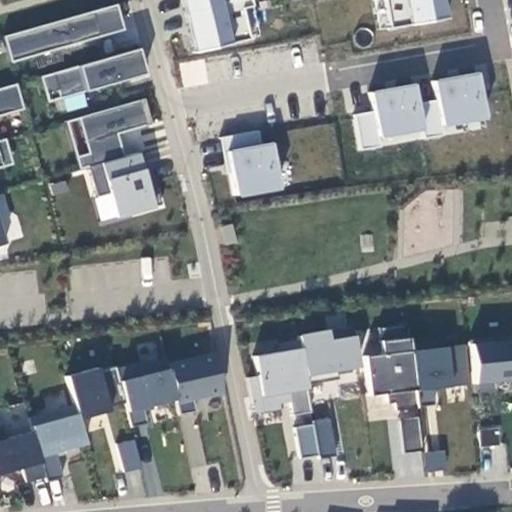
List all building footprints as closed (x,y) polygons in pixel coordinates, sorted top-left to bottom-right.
[(178,0),(181,11),(227,0),(178,0)] [(227,0),(181,11),(191,53),(246,38),(241,9),(249,6),(248,0),(227,0)] [(441,0),(371,0),(371,1),(375,0),(384,0),(390,29),(445,19),(441,0)] [(98,36),(122,30),(115,4),(91,11),(98,36)] [(9,62),(98,36),(91,11),(1,36),(9,62)] [(119,81),(143,74),(136,48),(112,55),(119,81)] [(56,99),(119,81),(112,55),(48,74),(56,99)] [(203,59),(178,64),(183,88),(208,83),(203,59)] [(415,103),(420,128),(422,137),(439,134),(438,126),(485,117),(476,71),(430,80),(433,99),(415,103)] [(15,83),(0,87),(0,115),(22,109),(15,83)] [(420,128),(415,103),(411,84),(366,92),(369,110),(350,114),(357,151),(378,147),(376,137),(420,128)] [(91,165),(122,156),(115,133),(145,125),(138,100),(77,117),(91,165)] [(230,171),(234,198),(278,188),(268,142),(255,145),(253,131),(215,139),(222,173),(230,171)] [(141,171),(146,169),(140,151),(122,156),(91,165),(87,167),(95,197),(108,193),(115,217),(160,204),(153,178),(144,181),(141,171)] [(414,408),(407,352),(405,326),(378,329),(380,356),(362,358),(366,395),(385,393),(386,404),(394,403),(394,410),(414,408)] [(357,368),(351,332),(326,336),(325,331),(296,335),(297,340),(305,385),(336,380),(335,372),(357,368)] [(305,385),(297,340),(278,343),(279,351),(252,356),(255,376),(246,377),(252,412),(278,407),(277,402),(288,400),(290,415),(309,412),(305,385)] [(471,345),(476,387),(476,394),(496,392),(495,383),(511,381),(511,360),(510,361),(507,341),(471,345)] [(407,352),(414,408),(435,406),(434,391),(476,387),(471,345),(407,352)] [(222,391),(212,353),(165,365),(174,400),(178,415),(194,411),(191,400),(222,391)] [(113,370),(123,407),(129,427),(145,423),(141,409),(174,400),(165,365),(163,356),(113,370)] [(123,407),(113,370),(96,374),(94,368),(64,376),(75,415),(76,420),(123,407)] [(190,414),(181,416),(185,446),(194,445),(190,414)] [(76,420),(75,415),(29,427),(31,433),(43,479),(44,483),(61,478),(55,453),(83,445),(76,420)] [(400,420),(400,422),(403,454),(422,452),(418,418),(400,420)] [(311,422),(311,424),(317,455),(318,458),(336,455),(330,419),(311,422)] [(293,427),(298,459),(317,455),(311,424),(293,427)] [(499,427),(480,427),(480,444),(500,444),(499,427)] [(43,479),(31,433),(6,440),(2,428),(0,428),(0,473),(19,468),(24,484),(43,479)] [(123,472),(141,468),(134,439),(116,443),(123,472)] [(444,469),(442,451),(424,453),(426,471),(444,469)]
